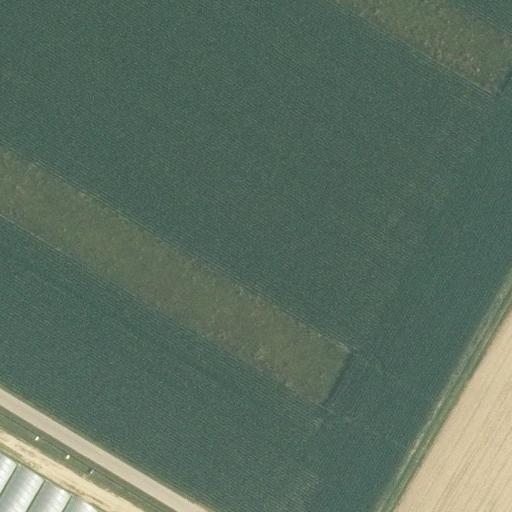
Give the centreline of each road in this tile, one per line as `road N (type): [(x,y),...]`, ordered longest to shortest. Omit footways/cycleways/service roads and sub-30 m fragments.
road 1 (track): [(511,306),(386,511)]
road 2 (track): [(0,396),(188,511)]
